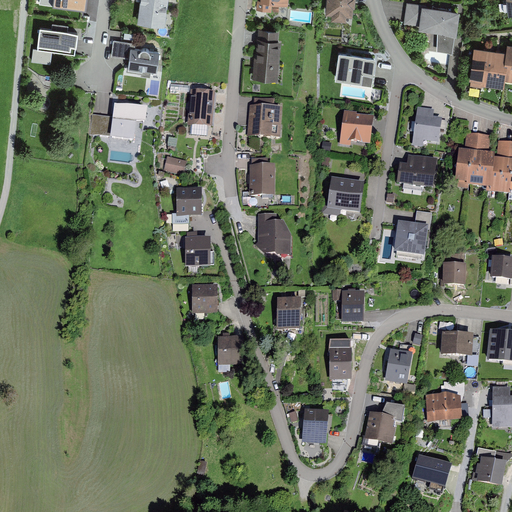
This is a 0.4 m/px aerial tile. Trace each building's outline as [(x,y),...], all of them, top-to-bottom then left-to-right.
[(81,0),(56,0),(55,6),(80,9),(81,0)] [(137,0),(135,24),(163,27),(165,0),(137,0)] [(258,0),(258,11),(281,12),(282,5),(286,6),(286,0),(258,0)] [(351,0),(323,0),(322,14),(330,15),(329,20),(343,21),(344,15),(350,16),(351,0)] [(456,10),(407,3),(404,24),(416,26),(416,30),(438,33),(452,35),(456,10)] [(52,51),(75,54),(78,31),(68,30),(52,28),(40,26),(37,49),(52,51)] [(277,29),(256,28),(253,79),(274,81),(277,29)] [(111,57),(126,58),(125,70),(153,72),(155,49),(134,47),(134,42),(112,41),(111,57)] [(504,52),(471,48),(467,81),(501,86),(502,80),(511,81),(511,45),(505,45),(504,52)] [(34,48),(32,61),(51,63),(52,51),(37,49),(34,48)] [(374,57),(336,52),(332,80),(370,85),(374,57)] [(151,97),(159,97),(161,83),(152,82),(151,97)] [(216,93),(191,91),(188,127),(213,129),(216,93)] [(113,119),(92,116),(90,135),(111,137),(111,139),(134,142),(137,124),(146,125),(148,110),(115,106),(113,119)] [(264,108),(250,107),(248,137),(280,140),(283,109),(280,109),(264,108)] [(433,111),(417,109),(413,147),(424,149),(425,142),(438,143),(441,119),(433,118),(433,111)] [(357,114),(344,112),(340,145),(351,147),(351,143),(371,145),(374,118),(357,116),(357,114)] [(465,151),(460,150),(456,183),(467,184),(467,186),(487,189),(487,193),(510,195),(510,193),(511,193),(511,143),(499,142),(497,155),(489,154),(491,137),(467,134),(465,151)] [(322,152),(331,153),(332,144),(323,143),(322,152)] [(407,166),(400,165),(397,185),(434,190),(438,160),(408,156),(407,166)] [(187,162),(168,158),(164,172),(183,176),(187,162)] [(273,167),(249,166),(247,197),(272,198),(273,167)] [(332,179),(329,201),(324,200),(321,215),(340,218),(341,212),(360,215),(365,184),(332,179)] [(202,190),(177,190),(177,218),(202,218),(202,190)] [(275,216),(258,216),(258,249),(263,250),(263,255),(278,255),(278,258),(291,258),(291,237),(284,224),(275,224),(275,216)] [(429,227),(398,223),(394,253),(399,254),(420,257),(425,258),(425,253),(428,232),(429,227)] [(211,239),(186,239),(186,268),(211,268),(211,239)] [(479,255),(469,254),(468,267),(479,267),(479,255)] [(511,259),(493,258),(491,279),(511,281),(511,259)] [(464,267),(441,266),(440,288),(463,289),(464,267)] [(218,286),(193,286),(193,315),(218,315),(218,286)] [(365,293),(343,292),(342,324),(364,324),(365,293)] [(301,301),(278,300),(277,331),(301,332),(301,301)] [(471,337),(439,336),(438,358),(470,359),(471,337)] [(244,339),(218,339),(218,367),(244,367),(244,339)] [(511,341),(487,340),(486,362),(511,364),(511,341)] [(352,351),(330,350),(330,381),(352,382),(352,351)] [(413,355),(391,351),(385,382),(407,386),(413,355)] [(511,389),(493,388),(492,428),(511,428),(511,398),(510,398),(511,389)] [(450,395),(426,396),(428,424),(463,421),(461,399),(450,395)] [(329,413),(305,411),(304,424),(303,444),(327,446),(328,426),(329,413)] [(395,419),(370,414),(365,440),(389,446),(395,419)] [(419,458),(411,484),(447,495),(455,469),(419,458)] [(504,466),(479,461),(474,485),(499,490),(504,466)]
